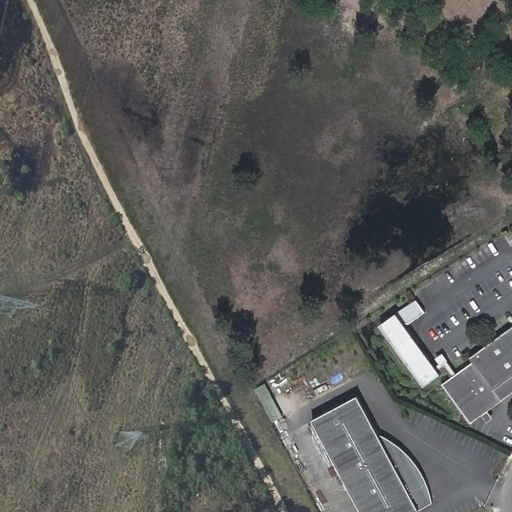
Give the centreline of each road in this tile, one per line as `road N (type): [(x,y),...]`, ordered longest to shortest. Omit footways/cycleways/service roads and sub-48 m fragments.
road 1 (track): [(284,511),(109,187),(29,0)]
road 2 (unknown): [(511,264),(486,268),(419,330),(423,343),(442,347),(507,300)]
